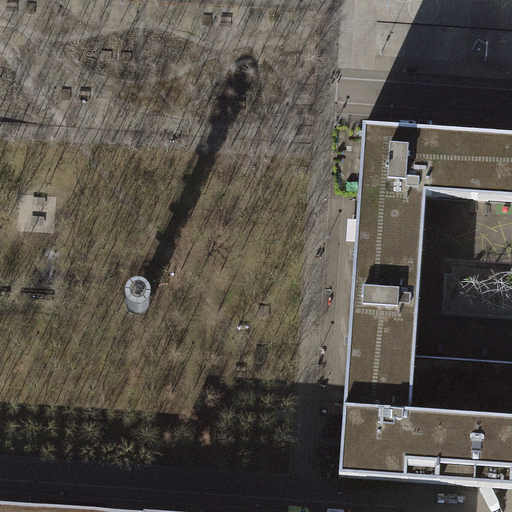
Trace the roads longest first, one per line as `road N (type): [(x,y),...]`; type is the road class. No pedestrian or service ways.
road 1 (residential): [(299,490),(325,89)]
road 2 (residential): [(0,469),(299,490)]
road 3 (residential): [(511,102),(325,89)]
